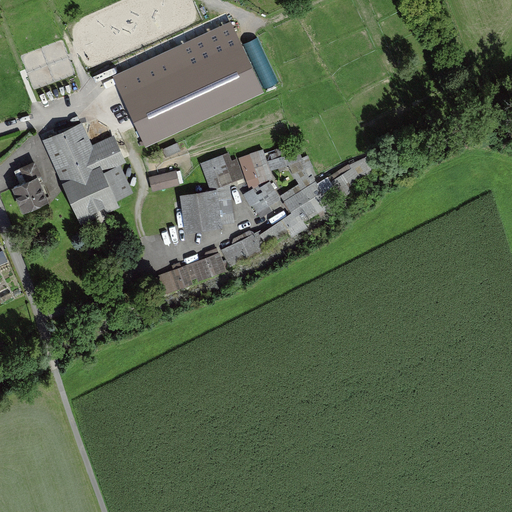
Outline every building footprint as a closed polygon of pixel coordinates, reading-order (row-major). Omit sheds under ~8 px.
[(231,19),(113,74),(146,144),(264,90),(231,19)] [(119,207),(117,200),(133,193),(121,166),(127,163),(114,136),(92,145),(82,123),(42,140),(80,224),(119,207)] [(354,159),(349,161),(350,164),(350,165),(348,162),(327,176),(325,173),(316,179),(311,168),(314,167),(308,156),(302,158),(300,151),(294,153),(290,145),(265,154),(264,150),(239,158),(250,190),(243,194),(251,207),(253,206),(258,214),(281,199),(270,181),(274,179),(271,171),(289,165),(294,176),(295,176),(299,185),(281,196),(291,214),(263,233),(262,231),(255,234),(254,232),(250,231),(234,239),(232,243),(233,244),(221,250),(229,265),(268,247),(269,248),(333,205),(322,189),(331,182),(339,195),(377,170),(367,157),(355,162),(354,159)] [(223,228),(223,225),(236,223),(231,184),(245,178),(237,159),(232,161),(229,153),(201,164),(211,190),(180,195),(181,201),(143,208),(147,233),(185,226),(186,234),(223,228)] [(35,162),(14,172),(20,185),(11,189),(22,214),(48,203),(39,183),(43,181),(35,162)] [(176,170),(149,177),(153,192),(180,185),(176,170)] [(199,282),(227,271),(218,248),(205,253),(205,255),(206,258),(182,267),(180,262),(172,265),(174,270),(158,276),(166,295),(193,284),(192,281),(197,278),(199,282)]
